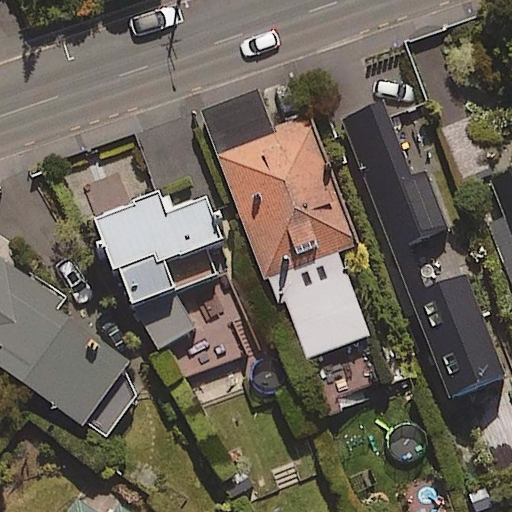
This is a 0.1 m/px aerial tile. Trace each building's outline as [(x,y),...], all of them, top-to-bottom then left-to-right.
[(415,190),(387,113),(348,127),(450,405),(506,385),(469,285),(433,298),(414,246),(457,231),(439,182),(415,190)] [(494,173),(472,118),(442,130),(464,185),(494,173)] [(353,245),(307,122),(215,156),(261,280),(273,275),(304,359),(364,336),(333,253),(353,245)] [(511,171),(491,180),(508,224),(489,232),(511,290),(511,171)] [(159,213),(152,195),(87,220),(120,306),(140,298),(158,345),(190,333),(173,289),(226,270),(198,198),(159,213)] [(54,300),(0,261),(0,369),(99,442),(140,387),(94,354),(100,346),(48,309),(54,300)] [(129,511),(91,484),(71,511),(129,511)]
